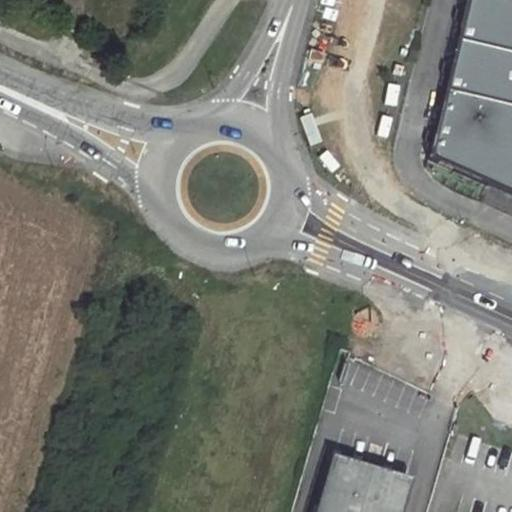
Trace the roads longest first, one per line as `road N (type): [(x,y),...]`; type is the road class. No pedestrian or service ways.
road 1 (primary): [(264,243),(292,244),(511,340)]
road 2 (primary): [(511,297),(384,242),(289,180)]
road 3 (primary): [(178,140),(0,74)]
road 4 (primary): [(0,103),(78,139),(156,196)]
road 5 (unclassified): [(292,6),(205,126)]
road 6 (primary): [(156,196),(171,234),(187,247),(226,257),(264,243)]
road 7 (unclassified): [(271,144),(292,6)]
